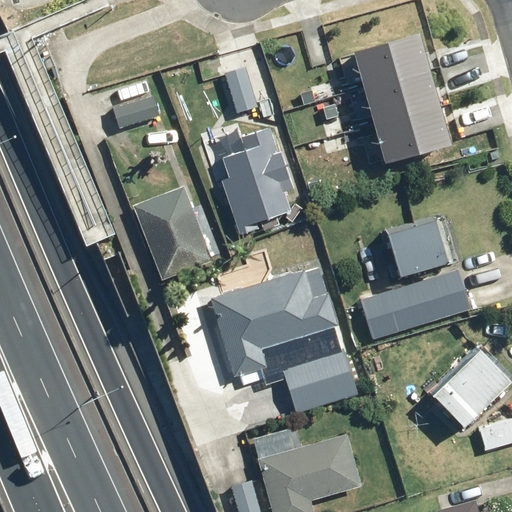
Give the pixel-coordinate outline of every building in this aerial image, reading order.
[(355,50),(384,157),(447,140),(418,33),(355,50)] [(243,66),(220,73),(233,115),(256,109),(243,66)] [(103,96),(110,119),(154,105),(147,82),(103,96)] [(280,170),(267,129),(235,139),(240,151),(217,158),(223,178),(216,180),(234,238),(245,235),(243,228),(285,215),(272,173),(280,170)] [(126,214),(153,284),(209,262),(182,192),(126,214)] [(428,224),(380,238),(392,277),(440,263),(428,224)] [(294,415),(355,396),(336,336),(335,336),(317,269),(209,298),(233,382),(280,370),(294,415)] [(457,274),(361,301),(372,339),(468,312),(457,274)] [(430,395),(459,428),(506,386),(477,353),(430,395)] [(511,419),(477,429),(483,453),(511,444),(511,419)] [(253,461),(267,511),(309,511),(306,502),(359,488),(344,436),(253,461)] [(258,511),(251,481),(228,486),(234,511),(258,511)]
